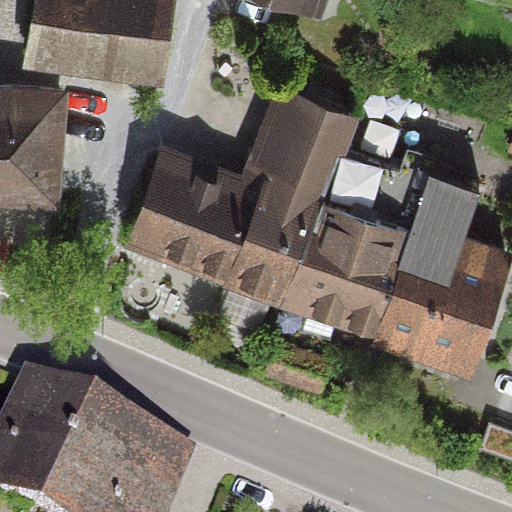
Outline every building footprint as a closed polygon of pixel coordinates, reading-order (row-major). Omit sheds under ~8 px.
[(36,0),(27,61),(165,81),(176,0),(36,0)] [(291,0),(329,12),(332,0),(291,0)] [(0,79),(0,199),(62,203),(69,84),(0,79)] [(165,138),(129,241),(480,365),(511,272),(511,226),(476,214),(484,191),(431,172),(413,224),(327,194),(356,113),(285,87),(256,169),(165,138)] [(26,377),(0,433),(0,502),(21,511),(183,511),(207,459),(26,377)]
